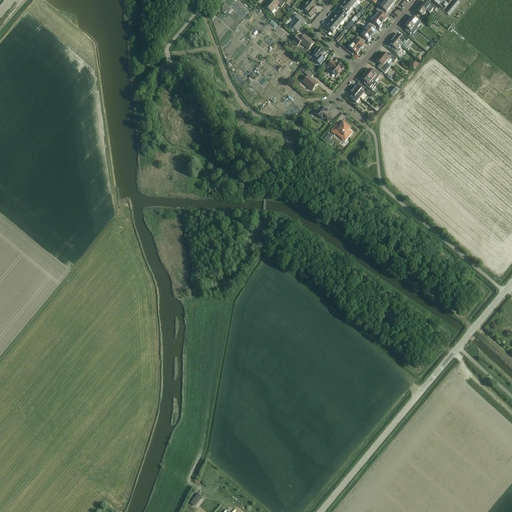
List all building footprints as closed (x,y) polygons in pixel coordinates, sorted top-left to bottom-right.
[(281,8),(285,3),(280,0),(277,0),(276,1),(274,0),(271,0),(265,8),(271,13),(278,5),(281,8)] [(352,8),(356,4),(351,0),(348,0),(346,3),(352,8)] [(390,8),(394,4),(389,0),(386,0),(384,3),(390,8)] [(311,18),(315,13),(313,11),(313,10),(316,6),(310,1),(303,9),(306,11),(305,12),(305,13),(311,18)] [(452,5),(448,10),(452,13),(460,4),(456,1),(452,5)] [(349,12),(352,8),(346,3),(343,7),(349,12)] [(386,13),(390,8),(384,3),(380,8),(386,13)] [(427,5),(425,3),(421,8),(426,13),(429,15),(433,10),(435,12),(437,9),(429,3),(427,5)] [(345,16),(346,16),(349,12),(343,7),(339,11),(340,12),(341,12),(345,16)] [(422,17),(426,13),(421,8),(420,8),(416,13),(419,15),(417,17),(421,21),(424,19),(422,17)] [(386,15),(380,10),(378,13),(379,14),(376,18),(383,24),(384,23),(387,19),(384,17),(386,15)] [(347,17),(346,16),(345,16),(341,12),(340,12),(337,16),(343,22),(347,17)] [(297,33),(303,26),(301,24),(301,23),(304,20),(298,15),(295,19),(296,20),(289,28),(293,31),(294,30),(297,33)] [(340,26),(343,22),(337,16),(334,20),(340,26)] [(420,23),(421,21),(417,17),(415,19),(412,17),(408,22),(414,27),(417,29),(421,24),(420,23)] [(382,25),(383,24),(376,18),(372,22),(371,22),(369,24),(375,29),(377,26),(379,28),(379,29),(382,25)] [(342,27),(340,26),(334,20),(330,24),(336,30),(339,27),(340,29),(342,27)] [(417,29),(414,27),(408,22),(404,27),(407,29),(405,32),(410,35),(411,33),(413,35),(417,30),(417,29)] [(375,29),(369,24),(368,23),(366,24),(368,26),(367,27),(368,27),(364,32),(371,37),(372,36),(373,36),(376,33),(375,33),(373,31),(375,29)] [(333,34),(336,30),(330,24),(326,29),(333,34)] [(370,39),(371,37),(364,32),(361,36),(360,35),(358,38),(363,42),(365,40),(368,42),(371,39),(370,39)] [(343,36),(342,34),(341,34),(337,38),(335,41),(337,43),(343,36)] [(393,40),(401,46),(403,44),(405,45),(409,40),(404,36),(402,39),(397,35),(395,38),(393,40)] [(308,50),(314,44),(305,36),(302,40),(297,36),(292,42),(297,47),(300,43),(308,50)] [(362,45),(363,42),(358,38),(356,40),(357,41),(353,45),(360,51),(361,50),(362,50),(364,47),(364,46),(364,47),(362,45)] [(391,42),(390,45),(394,48),(392,51),(397,55),(400,51),(399,49),(401,46),(393,40),(391,42)] [(359,52),(360,51),(353,45),(350,50),(349,49),(347,51),(352,56),(354,54),(356,56),(357,56),(359,52)] [(321,57),(325,53),(319,48),(312,55),(317,59),(315,61),(320,66),(321,65),(322,65),(323,64),(323,63),(325,60),(321,57)] [(379,57),(387,63),(390,59),(394,63),(397,59),(391,54),(388,57),(383,53),(379,57)] [(391,67),(387,63),(379,57),(376,61),(381,66),(378,69),(384,74),(391,67)] [(336,76),(336,77),(344,68),(338,63),(336,65),(332,62),(327,67),(326,68),(331,72),(330,72),(333,75),(335,76),(336,76)] [(314,76),(307,70),(304,74),(308,77),(303,83),(312,91),(318,85),(311,79),(314,76)] [(365,74),(373,81),(375,78),(377,79),(381,75),(376,70),(373,73),(369,70),(365,74)] [(370,83),(373,81),(365,74),(361,79),(366,82),(364,85),(369,89),(373,85),(370,83)] [(357,96),(360,99),(364,94),(362,92),(365,88),(359,84),(357,86),(356,85),(352,90),(358,94),(357,96)] [(356,104),(360,99),(357,96),(358,94),(352,90),(349,94),(350,94),(347,97),(356,104)] [(321,108),(316,114),(322,120),(323,119),(328,123),(332,119),(327,114),(328,113),(321,108)] [(336,126),(331,132),(335,135),(336,133),(337,134),(337,135),(342,140),(342,141),(345,143),(348,140),(347,139),(351,134),(348,131),(349,130),(348,129),(349,128),(343,122),(340,126),(342,127),(340,129),(336,126)] [(330,134),(324,140),(328,143),(333,137),(330,134)]
